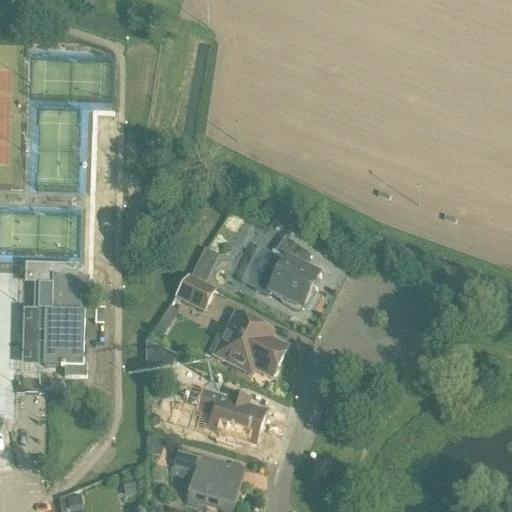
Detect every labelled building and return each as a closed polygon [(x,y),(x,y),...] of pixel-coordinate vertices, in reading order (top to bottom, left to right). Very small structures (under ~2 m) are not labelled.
[(0,45),(0,111),(24,112),(26,46),(0,45)] [(272,257),(255,292),(271,300),(274,296),(283,301),(281,304),(292,312),(295,313),(299,313),(302,312),(304,310),(316,293),(316,294),(317,292),(312,289),(317,279),(321,281),(321,280),(303,271),(312,259),(286,241),(275,257),(273,256),(272,257)] [(90,279),(48,278),(47,287),(38,287),(38,313),(46,313),(45,369),(65,370),(65,380),(88,381),(88,369),(83,368),(84,315),(89,316),(90,279)] [(204,315),(215,293),(189,280),(176,300),(204,315)] [(178,314),(170,309),(163,321),(171,326),(178,314)] [(238,370),(247,375),(254,372),(272,382),(273,379),(275,378),(278,373),(277,370),(288,349),(263,337),(266,331),(236,316),(224,337),(230,340),(219,361),(238,371),(238,370)] [(169,381),(176,357),(147,345),(147,374),(169,381)] [(260,436),(267,414),(248,408),(250,402),(231,396),(229,402),(202,394),(196,413),(217,419),(221,428),(218,436),(222,438),(219,448),(237,453),(240,443),(248,446),(248,448),(257,451),(262,436),(260,436)] [(154,429),(159,426),(159,420),(154,417),(149,420),(149,426),(154,429)] [(165,442),(149,437),(149,454),(161,457),(165,442)] [(234,511),(242,485),(236,482),(239,470),(201,459),(201,460),(178,454),(175,468),(174,470),(195,476),(187,507),(197,510),(198,506),(206,508),(207,504),(220,507),(218,511),(221,511),(234,511)] [(82,497),(69,499),(70,511),(79,511),(84,511),(82,497)]
